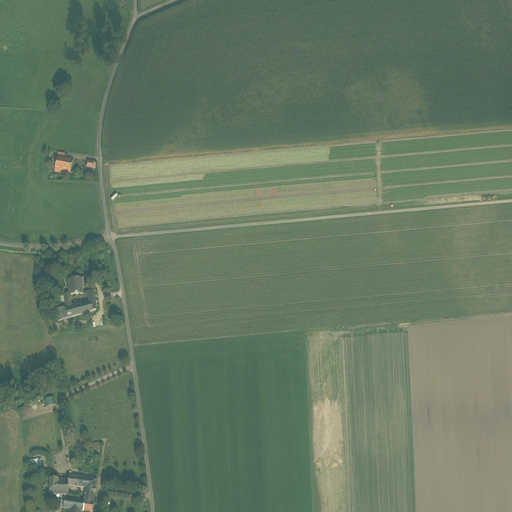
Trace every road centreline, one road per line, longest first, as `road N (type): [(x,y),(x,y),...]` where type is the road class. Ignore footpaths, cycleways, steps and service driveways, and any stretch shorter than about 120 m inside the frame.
road 1 (unclassified): [(111,238),(511,202)]
road 2 (unclassified): [(152,511),(111,238)]
road 3 (unclassified): [(111,238),(98,146),(134,0)]
